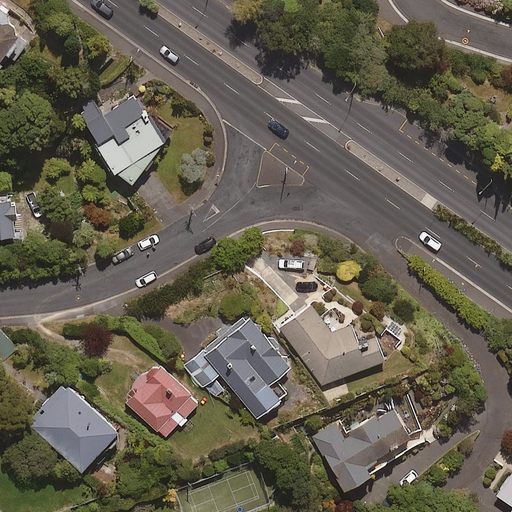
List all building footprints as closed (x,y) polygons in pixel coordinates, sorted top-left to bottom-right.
[(13,18),(0,8),(0,77),(29,38),(9,24),(13,18)] [(134,93),(103,114),(100,110),(85,120),(105,148),(100,152),(121,181),(124,179),(137,189),(165,150),(170,146),(134,93)] [(18,222),(13,222),(12,214),(18,213),(17,197),(12,198),(12,196),(0,196),(0,236),(19,235),(18,222)] [(313,296),(277,320),(319,382),(386,358),(379,338),(365,343),(355,318),(339,324),(333,307),(323,311),(313,296)] [(292,366),(251,317),(188,370),(206,390),(222,376),(259,419),(289,394),(276,379),(292,366)] [(18,346),(1,328),(0,328),(0,357),(3,360),(18,346)] [(155,355),(121,393),(166,435),(201,397),(155,355)] [(118,439),(114,434),(118,429),(64,378),(27,418),(81,469),(104,444),(109,449),(118,439)] [(428,436),(404,395),(344,430),(339,420),(313,435),(343,485),(428,436)] [(511,511),(511,467),(497,491),(511,500),(511,505),(507,511),(511,511)]
